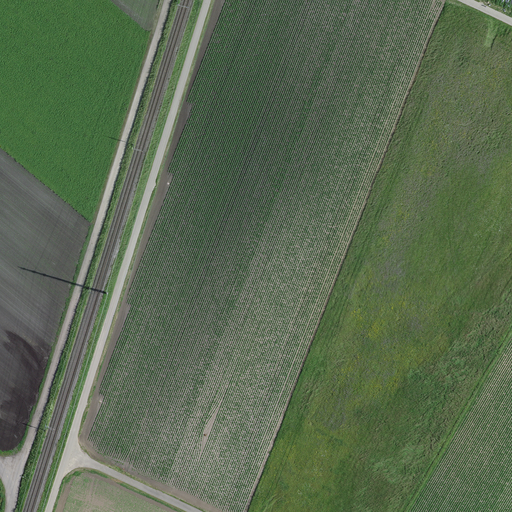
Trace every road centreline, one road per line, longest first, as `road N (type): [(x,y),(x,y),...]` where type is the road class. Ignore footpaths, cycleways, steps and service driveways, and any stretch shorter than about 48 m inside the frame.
road 1 (unclassified): [(203,0),(47,511)]
road 2 (track): [(15,479),(160,0)]
road 3 (track): [(195,511),(66,450)]
